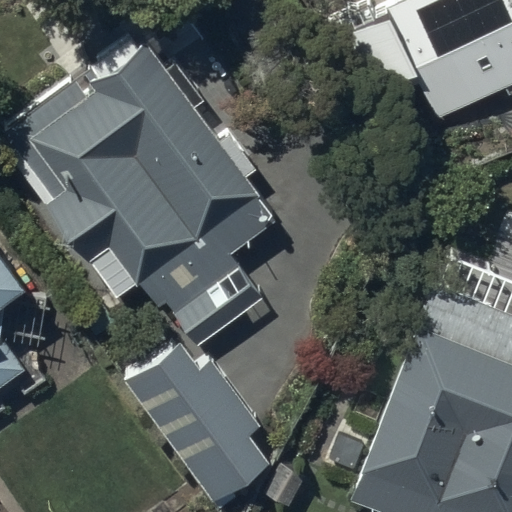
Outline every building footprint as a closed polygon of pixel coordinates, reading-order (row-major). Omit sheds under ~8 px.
[(185,0),(136,0),(90,34),(95,42),(0,109),(0,121),(44,184),(49,180),(113,270),(137,253),(159,283),(166,278),(198,322),(263,275),(230,230),(280,195),(246,148),(255,142),(229,106),(221,112),(205,90),(235,69),(185,0)] [(511,0),(347,0),(319,15),(351,75),(397,50),(405,66),(414,61),(438,106),(505,70),(511,80),(511,79),(511,0)] [(0,358),(20,343),(0,316),(0,263),(32,239),(0,196),(0,358)] [(432,511),(505,511),(511,497),(511,256),(500,251),(495,263),(446,243),(440,259),(431,255),(358,434),(365,437),(350,474),(435,508),(432,511)] [(122,359),(208,479),(266,437),(245,408),(253,402),(209,340),(200,346),(180,318),(122,359)]
